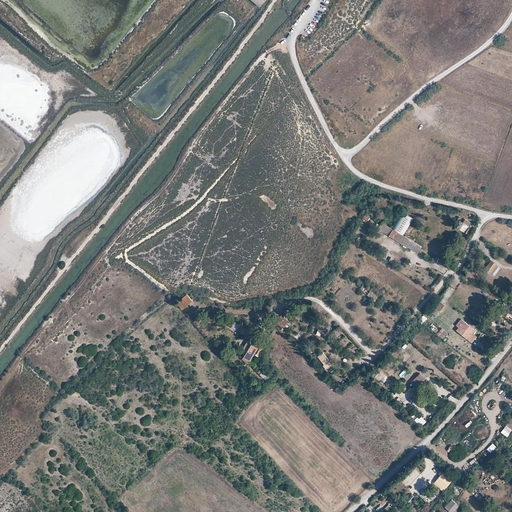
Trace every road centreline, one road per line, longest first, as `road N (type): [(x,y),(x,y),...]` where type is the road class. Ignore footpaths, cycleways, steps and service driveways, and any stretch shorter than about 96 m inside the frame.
road 1 (track): [(0,352),(281,0)]
road 2 (unclassified): [(314,0),(295,29),(294,60),(353,171),(383,186),(511,217)]
road 3 (unclassified): [(351,511),(424,445),(511,344)]
road 4 (track): [(345,159),(511,16)]
